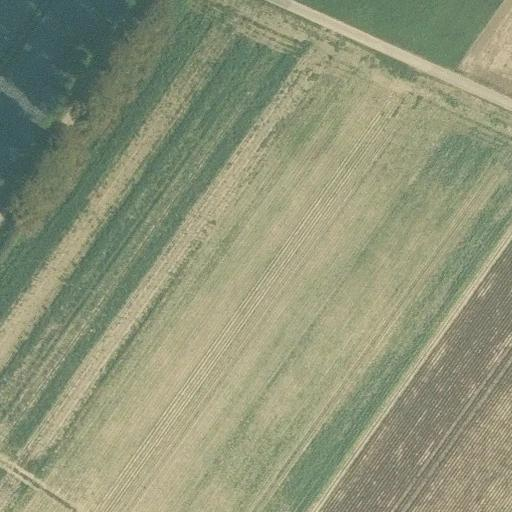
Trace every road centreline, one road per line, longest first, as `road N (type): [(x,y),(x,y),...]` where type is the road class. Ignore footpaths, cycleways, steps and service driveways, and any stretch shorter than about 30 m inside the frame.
road 1 (track): [(0,228),(158,0)]
road 2 (track): [(511,107),(273,0)]
